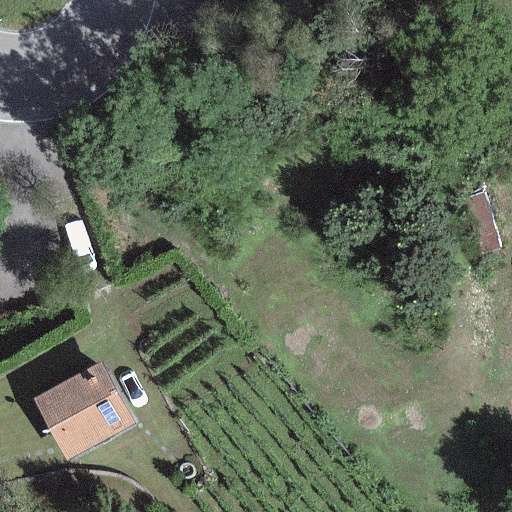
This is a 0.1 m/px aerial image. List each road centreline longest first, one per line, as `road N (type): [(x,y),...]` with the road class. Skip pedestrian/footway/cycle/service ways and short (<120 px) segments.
road 1 (track): [(22,75),(29,232),(18,269),(0,282)]
road 2 (tertiary): [(0,72),(43,73),(86,55),(114,0)]
